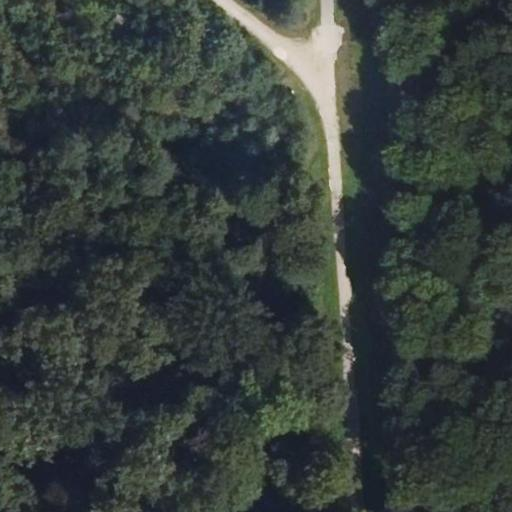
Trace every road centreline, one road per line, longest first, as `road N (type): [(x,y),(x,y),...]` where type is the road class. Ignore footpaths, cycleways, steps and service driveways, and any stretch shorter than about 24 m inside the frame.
road 1 (track): [(355,511),(326,114)]
road 2 (motorway): [(0,45),(158,0)]
road 3 (track): [(224,0),(300,68),(326,114)]
